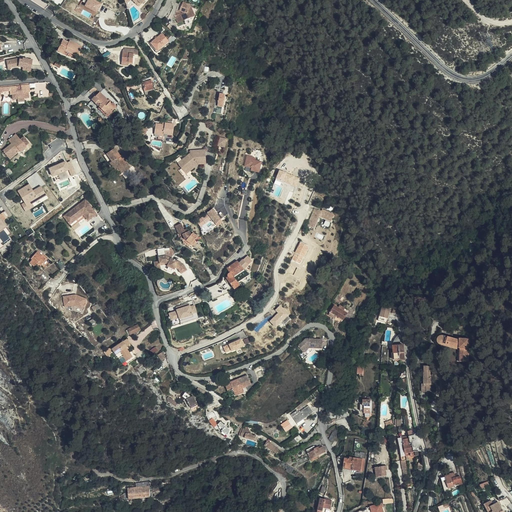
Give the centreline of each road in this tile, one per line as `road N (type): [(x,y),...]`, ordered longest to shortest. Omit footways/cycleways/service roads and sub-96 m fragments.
road 1 (residential): [(5,0),(61,91),(121,251),(147,273),(176,367),(190,377),(213,377),(278,353),(307,326),(322,325),(333,346),(322,419),(332,453)]
road 2 (unclassified): [(511,55),(489,73),(461,79),(373,0)]
road 3 (unclassified): [(162,0),(141,30),(106,43),(24,0)]
